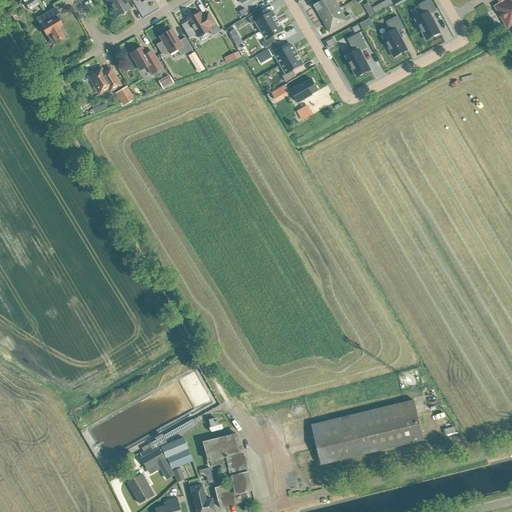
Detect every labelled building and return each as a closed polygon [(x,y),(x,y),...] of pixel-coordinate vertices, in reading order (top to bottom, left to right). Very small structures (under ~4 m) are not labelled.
[(28,11),(39,4),(35,0),(27,0),(23,3),(28,11)] [(105,0),(116,17),(130,9),(126,3),(131,0),(105,0)] [(322,19),(340,9),(335,0),(323,0),(314,6),(322,19)] [(393,4),(390,0),(387,0),(372,8),(375,14),(393,4)] [(425,14),(416,18),(428,40),(441,33),(431,14),(437,10),(432,0),(427,0),(420,4),(425,14)] [(511,0),(500,0),(501,1),(503,4),(497,7),(505,21),(508,26),(508,27),(509,27),(511,24),(511,0)] [(66,35),(60,27),(62,26),(57,18),(59,16),(55,8),(37,19),(41,27),(46,36),(47,35),(52,44),(55,42),(56,44),(64,39),(63,37),(66,35)] [(340,9),(322,19),(330,33),(353,19),(350,15),(345,18),(340,9)] [(259,13),(249,19),(252,24),(256,21),(262,31),(278,22),(272,12),(262,18),(259,13)] [(199,13),(187,20),(188,22),(182,26),(189,38),(195,34),(197,38),(209,31),(212,36),(219,32),(211,18),(205,22),(199,13)] [(391,32),(383,37),(394,58),(407,51),(397,32),(404,28),(398,16),(386,22),(391,32)] [(363,30),(372,25),(369,19),(360,24),(363,30)] [(278,22),(262,31),(267,40),(263,43),(266,48),(276,42),(273,37),(283,32),(278,22)] [(355,33),(361,30),(358,25),(352,28),(355,33)] [(233,39),(239,35),(235,29),(229,33),(233,39)] [(178,42),(171,30),(159,37),(162,41),(156,45),(162,55),(168,52),(169,54),(177,50),(181,56),(192,50),(185,38),(178,42)] [(354,52),(346,56),(357,78),(370,70),(360,52),(367,48),(359,33),(348,40),(354,52)] [(329,48),(337,44),(334,38),(326,42),(329,48)] [(292,46),(275,55),(281,65),(297,55),(292,46)] [(145,54),(141,47),(130,54),(140,71),(146,67),(150,75),(161,69),(151,51),(145,54)] [(266,61),(273,57),(268,50),(261,54),(266,61)] [(204,69),(194,52),(187,56),(198,73),(204,69)] [(241,58),(238,52),(224,58),(226,64),(241,58)] [(297,55),(281,65),(286,74),(282,76),(285,82),(296,76),(293,71),(303,65),(297,55)] [(113,90),(120,86),(109,68),(103,72),(101,69),(88,76),(94,87),(92,88),(96,94),(98,93),(99,94),(111,87),(113,90)] [(174,83),(169,75),(159,82),(164,90),(174,83)] [(305,83),(291,91),(298,104),(312,96),(312,95),(318,91),(312,80),(305,83)] [(282,98),(290,94),(285,85),(277,90),(282,98)] [(134,97),(127,86),(117,92),(124,103),(134,97)] [(314,115),(308,105),(301,109),(307,119),(314,115)] [(321,465),(424,440),(414,400),(312,425),(321,465)] [(194,418),(154,441),(156,445),(196,423),(194,418)] [(253,500),(237,434),(203,443),(208,466),(220,463),(225,482),(231,480),(232,484),(214,488),(216,497),(213,498),(214,503),(218,502),(219,508),(253,500)] [(166,458),(187,449),(182,438),(159,447),(164,459),(166,458)] [(154,441),(148,444),(150,447),(151,450),(157,446),(156,445),(154,441)] [(143,451),(139,453),(142,458),(141,459),(146,469),(157,462),(166,479),(173,475),(158,449),(153,452),(152,450),(151,450),(150,447),(143,451)] [(187,449),(166,458),(171,469),(192,460),(187,449)] [(199,469),(203,484),(214,482),(210,466),(199,469)] [(177,482),(184,479),(179,468),(172,471),(177,482)] [(127,482),(139,503),(153,495),(141,474),(127,482)] [(205,501),(201,485),(189,488),(195,511),(214,511),(211,499),(205,501)] [(155,511),(179,511),(176,498),(165,501),(167,506),(155,509),(155,511)]
